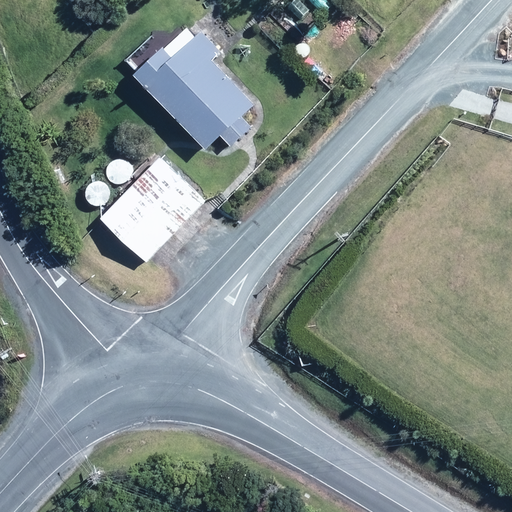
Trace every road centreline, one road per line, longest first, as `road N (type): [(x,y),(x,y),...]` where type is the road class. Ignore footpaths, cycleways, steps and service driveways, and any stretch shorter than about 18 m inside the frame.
road 1 (unclassified): [(145,381),(293,209),(491,0)]
road 2 (tertiary): [(409,511),(233,406),(190,387),(145,381)]
road 3 (unclassified): [(145,381),(49,289),(0,209)]
road 4 (tertiary): [(145,381),(106,393),(72,416),(0,492)]
